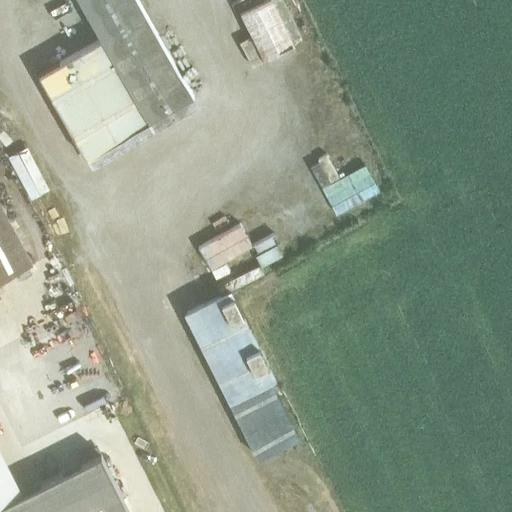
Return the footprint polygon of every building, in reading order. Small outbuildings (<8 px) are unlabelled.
[(80,0),(101,35),(38,70),(92,166),(200,105),(141,0),(80,0)] [(284,0),(257,0),(240,9),(265,62),(296,47),(292,40),(301,36),(284,0)] [(30,193),(51,186),(35,139),(14,146),(30,193)] [(332,150),(314,161),(327,182),(345,171),(332,150)] [(343,213),(388,187),(371,159),(327,184),(343,213)] [(0,197),(0,281),(34,265),(0,197)] [(241,223),(200,247),(212,268),(280,229),(275,219),(248,234),(241,223)] [(245,279),(267,271),(263,263),(242,271),(245,279)] [(231,288),(184,312),(258,459),(301,438),(271,379),(276,377),(231,288)] [(0,511),(32,511),(23,492),(0,446),(0,511)] [(23,492),(32,511),(129,511),(100,453),(23,492)] [(342,511),(332,493),(323,497),(330,511),(342,511)]
